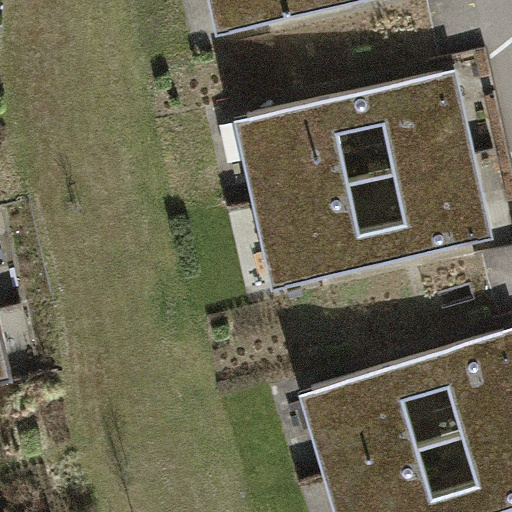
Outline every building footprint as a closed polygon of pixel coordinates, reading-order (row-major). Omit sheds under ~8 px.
[(221,0),(227,26),(345,0),(221,0)] [(405,166),(481,150),(462,63),(246,109),(265,196),(356,176),(345,124),(394,114),(405,166)] [(282,275),(498,230),(481,150),(405,166),(416,216),(367,227),(356,176),(265,196),(282,275)] [(0,360),(38,354),(14,208),(0,210),(0,360)] [(472,428),(511,415),(511,319),(308,380),(334,468),(426,441),(412,392),(457,378),(472,428)] [(346,511),(501,511),(511,509),(511,415),(472,428),(487,477),(441,490),(426,441),(334,468),(346,511)]
